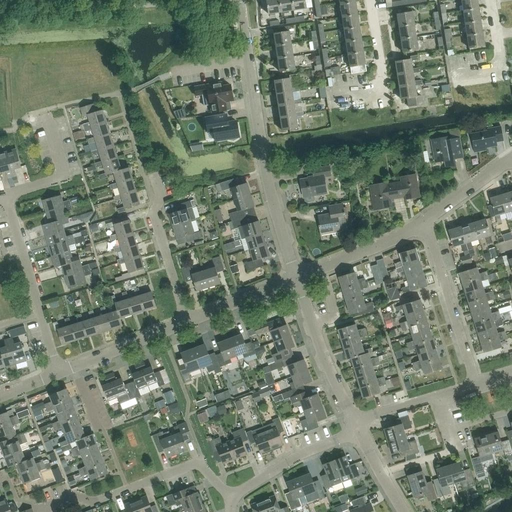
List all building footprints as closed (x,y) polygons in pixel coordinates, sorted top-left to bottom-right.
[(266,0),(268,14),(281,12),(279,0),(266,0)] [(279,0),(281,12),(293,10),(291,0),(279,0)] [(291,0),(293,10),(305,8),(306,8),(305,0),(291,0)] [(461,0),(462,5),(458,6),(459,11),(463,10),(463,9),(478,7),(477,0),(461,0)] [(340,4),(342,16),(357,14),(355,1),(340,4)] [(463,10),(464,18),(460,18),(461,24),(465,23),(465,22),(480,20),(478,7),(463,9),(463,10)] [(396,14),(398,26),(414,24),(412,11),(396,14)] [(342,16),(344,29),(359,26),(357,14),(342,16)] [(465,22),(465,23),(466,34),(482,32),(480,20),(465,22)] [(398,26),(400,39),(416,36),(414,24),(398,26)] [(344,29),(346,41),(361,39),(359,26),(344,29)] [(443,29),(444,38),(452,37),(450,28),(443,29)] [(273,33),(275,46),(291,44),(289,31),(273,33)] [(484,45),(482,32),(466,34),(468,47),(484,45)] [(421,48),(418,49),(416,36),(400,39),(402,52),(413,50),(413,54),(422,53),(421,48)] [(346,41),(348,53),(363,51),(361,39),(346,41)] [(275,46),(277,58),(292,56),(291,44),(275,46)] [(351,66),(353,66),(354,74),(366,72),(365,64),(363,51),(348,53),(349,61),(350,66),(351,66)] [(327,57),(322,57),(324,67),(329,66),(331,66),(330,62),(345,59),(344,55),(340,55),(327,57)] [(395,61),(397,73),(420,69),(420,67),(412,68),(411,61),(418,59),(418,55),(410,56),(410,59),(395,61)] [(294,69),(293,62),(300,61),(299,56),(293,57),(292,56),(277,58),(279,71),(294,69)] [(324,70),(325,76),(337,74),(336,67),(330,67),(330,69),(324,70)] [(397,73),(399,85),(422,82),(421,80),(414,81),(413,72),(420,71),(420,69),(397,73)] [(274,80),(276,92),(299,89),(298,86),(291,87),(290,80),(297,78),(296,74),(289,75),(289,77),(274,80)] [(210,104),(211,112),(226,110),(225,103),(227,101),(233,100),(230,84),(222,85),(221,81),(194,86),(195,95),(202,94),(204,106),(210,104)] [(399,85),(400,95),(400,99),(406,98),(407,106),(422,104),(420,95),(416,96),(416,93),(415,85),(422,84),(422,82),(399,85)] [(276,92),(278,105),(301,101),(300,99),(293,100),(292,92),(299,91),(299,89),(276,92)] [(278,105),(280,117),(303,114),(302,111),(295,112),(293,104),(301,103),(301,101),(278,105)] [(106,123),(103,110),(97,112),(94,104),(81,108),(84,117),(88,116),(90,123),(83,125),(85,132),(92,130),(91,127),(106,123)] [(111,119),(122,116),(120,109),(109,111),(111,119)] [(303,116),(303,114),(280,117),(282,130),(297,127),(296,117),(303,116)] [(205,118),(207,132),(214,131),(215,140),(228,138),(228,140),(233,140),(237,138),(237,137),(239,136),(236,121),(221,123),(220,115),(205,118)] [(30,129),(40,127),(39,120),(28,122),(30,129)] [(106,123),(91,127),(92,130),(95,137),(87,139),(89,144),(96,142),(95,139),(110,135),(106,123)] [(503,140),(500,124),(489,126),(489,123),(469,127),(474,152),(486,150),(486,147),(497,145),(496,142),(503,140)] [(462,148),(461,148),(459,138),(460,138),(459,130),(449,132),(450,139),(448,140),(448,136),(430,140),(432,147),(435,163),(444,161),(445,168),(456,166),(455,160),(464,158),(462,148)] [(114,147),(110,135),(95,139),(96,142),(98,149),(91,151),(92,156),(100,154),(99,151),(114,147)] [(102,161),(95,163),(96,168),(103,166),(103,163),(118,159),(114,147),(99,151),(100,154),(102,161)] [(16,149),(5,152),(12,177),(16,176),(14,169),(21,168),(16,149)] [(5,152),(0,153),(0,173),(6,171),(8,178),(8,179),(12,177),(5,152)] [(118,159),(103,163),(103,166),(106,173),(98,176),(100,180),(107,178),(106,175),(114,173),(121,171),(118,159)] [(85,173),(94,168),(92,163),(82,168),(85,173)] [(324,177),(331,176),(329,167),(312,170),(314,178),(300,180),(303,197),(304,202),(307,203),(313,202),(315,200),(314,195),(327,193),(324,177)] [(132,180),(129,168),(121,171),(114,173),(117,183),(110,186),(111,190),(118,188),(118,185),(132,180)] [(419,196),(415,176),(401,178),(402,183),(387,185),(387,184),(370,187),(375,210),(391,207),(389,199),(404,197),(405,199),(419,196)] [(236,179),(215,185),(218,193),(231,189),(234,200),(251,195),(247,183),(238,186),(236,179)] [(121,195),(113,197),(115,202),(122,200),(121,197),(136,192),(132,180),(118,185),(118,188),(121,195)] [(136,192),(121,197),(122,200),(124,207),(117,209),(118,214),(126,212),(125,209),(140,204),(136,192)] [(511,200),(510,193),(500,196),(505,214),(511,212),(511,214),(511,200)] [(43,201),(47,213),(71,206),(70,200),(63,202),(61,195),(43,201)] [(229,215),(231,222),(246,217),(244,210),(254,207),(251,195),(234,200),(238,212),(229,215)] [(499,215),(505,214),(500,196),(490,199),(497,224),(501,222),(499,215)] [(196,219),(190,201),(176,205),(178,212),(169,214),(173,227),(191,221),(196,219)] [(318,218),(319,225),(318,226),(321,241),(322,241),(322,240),(320,234),(332,232),(332,236),(341,235),(340,232),(347,230),(343,204),(329,206),(330,215),(318,218)] [(47,213),(50,223),(50,224),(68,218),(66,212),(73,210),(71,206),(47,213)] [(224,221),(220,209),(214,211),(218,223),(224,221)] [(234,229),(238,228),(241,240),(246,239),(246,238),(262,233),(259,221),(248,225),(246,217),(231,222),(234,229)] [(43,225),(46,236),(64,231),(62,225),(69,223),(68,218),(50,224),(50,223),(43,225)] [(485,220),(473,223),(478,240),(485,237),(488,245),(492,243),(485,220)] [(114,222),(106,224),(108,229),(115,227),(117,234),(118,237),(133,233),(129,221),(114,225),(114,222)] [(194,233),(191,221),(173,227),(177,239),(185,236),(187,242),(202,237),(200,232),(194,233)] [(473,223),(461,227),(468,251),(473,249),(471,242),(478,240),(473,223)] [(463,252),(468,251),(461,227),(449,231),(454,247),(461,245),(463,252)] [(46,236),(49,246),(74,239),(72,235),(66,237),(64,231),(46,236)] [(117,234),(110,236),(111,241),(119,239),(121,246),(122,249),(137,245),(133,233),(118,237),(117,234)] [(246,238),(246,239),(249,250),(266,245),(262,233),(246,238)] [(49,246),(52,257),(70,251),(69,246),(75,244),(75,245),(85,242),(84,237),(74,239),(49,246)] [(124,258),(125,261),(140,257),(137,245),(122,249),(121,246),(114,248),(115,253),(122,251),(124,258)] [(270,257),(266,245),(249,250),(253,261),(244,264),(247,271),(261,267),(259,260),(270,257)] [(489,250),(491,258),(497,256),(494,248),(489,250)] [(394,264),(396,268),(419,261),(415,249),(399,254),(401,262),(394,264)] [(55,268),(62,265),(80,260),(79,256),(72,258),(70,251),(52,257),(55,268)] [(461,258),(463,265),(471,263),(469,256),(461,258)] [(144,269),(140,257),(125,261),(124,258),(117,260),(119,265),(126,263),(129,273),(144,269)] [(215,268),(203,271),(208,287),(220,284),(217,273),(224,271),(220,257),(212,259),(215,268)] [(383,259),(376,261),(380,273),(387,271),(383,259)] [(62,265),(66,278),(90,271),(89,265),(82,267),(80,260),(62,265)] [(376,261),(377,265),(371,267),(375,280),(381,278),(380,273),(376,261)] [(404,271),(406,278),(423,273),(419,261),(396,268),(397,273),(404,271)] [(230,267),(232,274),(239,272),(237,265),(230,267)] [(196,291),(208,287),(203,271),(192,275),(190,266),(182,268),(186,283),(193,280),(196,291)] [(459,273),(462,283),(487,276),(486,272),(479,274),(477,268),(459,273)] [(92,274),(90,271),(66,278),(69,288),(87,283),(85,276),(92,274)] [(383,283),(382,278),(388,276),(387,271),(380,273),(381,278),(383,283)] [(339,278),(342,290),(366,283),(364,278),(357,280),(355,273),(339,278)] [(427,286),(423,273),(406,278),(409,286),(401,288),(403,293),(427,286)] [(462,283),(465,293),(483,288),(481,282),(488,280),(487,276),(462,283)] [(342,290),(346,302),(363,297),(360,290),(367,288),(366,283),(342,290)] [(400,298),(397,287),(387,290),(390,301),(400,298)] [(138,288),(134,290),(136,297),(139,296),(143,311),(156,308),(151,293),(141,296),(138,288)] [(465,293),(468,303),(493,296),(492,292),(485,294),(483,288),(465,293)] [(505,300),(511,298),(508,291),(502,293),(505,300)] [(127,292),(122,294),(124,301),(127,300),(131,315),(143,311),(139,296),(136,297),(129,300),(127,292)] [(115,296),(110,297),(113,305),(115,304),(117,311),(119,319),(120,319),(131,315),(127,300),(124,301),(117,303),(115,296)] [(468,303),(472,313),(489,308),(487,302),(495,300),(493,296),(468,303)] [(374,312),(373,308),(371,302),(365,304),(363,297),(346,302),(350,315),(357,313),(358,316),(374,312)] [(403,309),(405,316),(423,310),(420,300),(395,308),(396,311),(403,309)] [(105,307),(100,309),(103,316),(105,315),(110,330),(123,326),(120,319),(119,319),(117,311),(107,315),(105,307)] [(472,313),(475,323),(499,316),(498,312),(491,314),(489,308),(472,313)] [(400,323),(401,328),(426,320),(423,310),(405,316),(407,321),(400,323)] [(88,312),(90,320),(93,319),(98,334),(110,330),(105,315),(103,316),(95,318),(93,311),(88,312)] [(79,323),(81,323),(86,337),(98,334),(93,319),(90,320),(83,322),(80,315),(76,316),(79,323)] [(475,323),(478,333),(495,328),(493,322),(500,319),(499,316),(475,323)] [(69,318),(64,320),(67,327),(69,326),(74,341),(86,337),(81,323),(79,323),(71,326),(69,318)] [(286,325),(282,326),(279,319),(267,323),(254,328),(247,331),(249,337),(256,334),(269,329),(270,331),(274,342),(290,336),(286,325)] [(410,329),(412,335),(429,330),(426,320),(401,328),(403,331),(410,329)] [(57,322),(52,323),(55,331),(57,330),(62,345),(74,341),(69,326),(67,327),(59,330),(57,322)] [(337,330),(341,341),(366,333),(364,329),(357,331),(355,325),(337,330)] [(478,333),(481,343),(505,336),(504,332),(497,334),(495,328),(478,333)] [(13,338),(12,338),(12,337),(14,337),(12,330),(6,332),(8,339),(16,364),(26,360),(21,343),(15,345),(13,338)] [(406,343),(408,347),(432,339),(429,330),(412,335),(413,341),(406,343)] [(341,341),(344,351),(362,346),(359,339),(366,337),(366,333),(341,341)] [(240,335),(229,339),(235,356),(242,354),(243,358),(254,354),(250,342),(244,345),(240,335)] [(278,353),(294,347),(290,336),(274,342),(278,353)] [(507,339),(505,336),(481,343),(484,353),(501,348),(499,342),(507,339)] [(6,347),(0,349),(5,367),(16,364),(8,339),(4,340),(6,347)] [(221,353),(214,356),(219,367),(231,363),(229,359),(235,356),(229,339),(217,344),(221,353)] [(416,349),(418,355),(435,349),(432,339),(408,347),(409,351),(416,349)] [(203,345),(192,349),(199,368),(211,364),(214,374),(221,372),(219,367),(214,356),(208,358),(203,345)] [(371,348),(370,349),(363,351),(362,346),(344,351),(347,361),(351,359),(351,360),(369,355),(368,354),(372,352),(371,348)] [(184,383),(190,381),(187,372),(199,368),(192,349),(180,354),(185,367),(179,369),(184,383)] [(407,365),(408,369),(438,359),(435,349),(418,355),(420,361),(413,363),(407,365)] [(266,360),(268,366),(281,361),(279,355),(266,360)] [(351,360),(354,371),(379,363),(377,357),(370,359),(369,355),(351,360)] [(287,366),(291,377),(308,371),(303,359),(287,366)] [(409,372),(415,371),(422,368),(424,375),(442,369),(438,359),(408,369),(403,371),(404,375),(409,373),(409,372)] [(143,361),(138,363),(147,385),(157,382),(159,386),(164,384),(159,371),(154,373),(151,366),(146,368),(143,361)] [(268,366),(261,369),(263,375),(273,371),(284,367),(281,361),(268,366)] [(135,398),(140,396),(141,396),(150,393),(147,385),(138,363),(134,365),(137,372),(131,374),(134,381),(129,383),(135,398)] [(354,371),(357,381),(375,376),(373,367),(380,365),(379,363),(354,371)] [(312,382),(308,371),(291,377),(293,382),(290,384),(291,388),(295,387),(296,388),(312,382)] [(113,373),(108,375),(117,397),(120,404),(130,401),(130,400),(135,398),(129,383),(124,385),(121,378),(116,380),(113,373)] [(108,401),(117,397),(108,375),(103,377),(106,384),(102,386),(108,401)] [(357,381),(361,392),(386,384),(384,377),(376,379),(375,376),(357,381)] [(376,399),(375,395),(381,394),(379,387),(386,385),(386,384),(361,392),(363,399),(364,399),(365,402),(376,399)] [(264,398),(271,395),(268,387),(261,390),(264,398)] [(45,404),(46,408),(70,398),(66,388),(49,395),(52,401),(45,404)] [(281,394),(283,400),(291,397),(295,396),(293,390),(281,394)] [(167,404),(175,402),(171,391),(163,394),(167,404)] [(228,391),(215,396),(218,402),(230,397),(228,391)] [(258,392),(251,395),(254,402),(261,400),(258,392)] [(291,397),(294,404),(293,404),(295,408),(302,405),(305,413),(322,406),(317,395),(305,399),(303,393),(295,396),(291,397),(283,400),(284,400),(291,397)] [(70,398),(46,408),(48,412),(55,409),(57,415),(74,408),(70,398)] [(197,403),(199,409),(205,406),(203,400),(197,403)] [(234,403),(237,411),(244,409),(241,400),(234,403)] [(224,405),(216,408),(219,416),(227,413),(224,405)] [(301,422),(302,427),(305,433),(316,428),(314,423),(326,418),(322,406),(305,413),(307,419),(301,422)] [(52,424),(54,427),(78,418),(74,408),(57,415),(59,421),(52,424)] [(0,415),(0,426),(18,420),(16,416),(9,418),(7,412),(0,415)] [(197,416),(200,424),(209,421),(206,412),(197,416)] [(113,425),(126,420),(124,414),(111,420),(113,425)] [(384,430),(388,442),(405,437),(404,431),(412,428),(408,416),(394,420),(396,426),(384,430)] [(62,428),(65,434),(82,427),(78,418),(54,427),(55,431),(62,428)] [(272,421),(273,423),(262,427),(271,449),(282,445),(277,433),(283,431),(278,418),(272,421)] [(0,437),(2,437),(3,442),(17,436),(12,426),(19,423),(18,420),(0,426),(0,437)] [(174,427),(176,435),(171,437),(177,454),(187,450),(185,443),(192,440),(186,423),(174,427)] [(62,447),(76,442),(75,441),(86,437),(85,437),(82,427),(65,434),(67,440),(60,443),(62,447)] [(260,453),(271,449),(262,427),(252,432),(251,431),(245,433),(250,444),(255,442),(260,453)] [(234,440),(227,443),(234,459),(246,455),(241,443),(247,441),(242,429),(232,433),(234,440)] [(498,432),(486,436),(492,454),(504,450),(505,456),(511,453),(511,450),(509,440),(501,442),(498,432)] [(1,448),(5,458),(22,451),(20,445),(27,443),(23,434),(17,437),(17,436),(3,442),(5,446),(1,448)] [(71,450),(73,454),(97,444),(93,434),(85,437),(86,437),(75,441),(76,442),(78,447),(71,450)] [(159,453),(164,451),(167,458),(177,454),(171,437),(161,441),(158,434),(152,436),(159,453)] [(485,473),(481,461),(485,460),(484,456),(492,454),(486,436),(474,439),(479,457),(472,459),(476,473),(477,476),(485,473)] [(419,453),(416,441),(407,443),(405,437),(388,442),(392,455),(404,451),(405,457),(419,453)] [(46,447),(53,444),(50,438),(44,440),(46,447)] [(223,464),(234,459),(227,443),(222,445),(219,438),(209,442),(213,454),(218,452),(223,464)] [(81,455),(83,460),(101,453),(97,444),(73,454),(74,457),(81,455)] [(9,468),(16,465),(33,458),(31,454),(25,457),(22,451),(5,458),(9,468)] [(79,469),(80,472),(105,463),(101,453),(83,460),(86,466),(79,469)] [(345,456),(334,461),(340,478),(348,475),(350,480),(359,477),(354,464),(349,466),(345,456)] [(16,465),(20,475),(49,463),(48,460),(46,460),(43,461),(42,460),(35,463),(33,458),(16,465)] [(334,461),(323,465),(327,475),(321,477),(326,489),(335,486),(342,483),(340,478),(334,461)] [(461,462),(449,466),(454,484),(460,482),(463,490),(475,486),(470,473),(465,474),(461,462)] [(39,472),(46,469),(50,467),(49,463),(20,475),(24,484),(41,478),(39,472)] [(109,473),(105,463),(80,472),(82,476),(88,474),(91,480),(109,473)] [(414,497),(416,497),(425,494),(427,501),(430,500),(436,498),(432,484),(431,482),(425,483),(422,473),(419,473),(417,466),(416,466),(406,470),(408,477),(414,497)] [(448,486),(454,484),(449,466),(436,470),(440,482),(434,484),(439,498),(450,494),(448,486)] [(309,475),(297,479),(304,496),(310,493),(313,500),(318,498),(319,500),(324,498),(319,484),(313,486),(309,475)] [(70,486),(76,484),(74,478),(68,480),(70,486)] [(297,498),(304,496),(297,479),(286,484),(290,495),(285,497),(291,511),(301,507),(297,498)] [(182,504),(184,510),(201,503),(203,501),(200,495),(198,494),(197,492),(185,496),(183,490),(172,494),(175,501),(176,507),(182,504)] [(279,511),(274,497),(262,501),(266,511),(279,511)] [(366,507),(364,503),(365,503),(363,497),(351,502),(353,508),(358,506),(359,509),(351,511),(372,511),(370,505),(366,507)] [(145,498),(135,502),(139,511),(157,511),(155,506),(149,508),(145,498)] [(7,499),(0,501),(0,511),(17,511),(15,504),(9,506),(7,499)] [(253,511),(266,511),(262,501),(251,505),(253,511)] [(139,511),(135,502),(125,506),(127,511),(139,511)] [(202,505),(201,503),(184,510),(184,511),(206,511),(207,511),(204,505),(202,505)]
